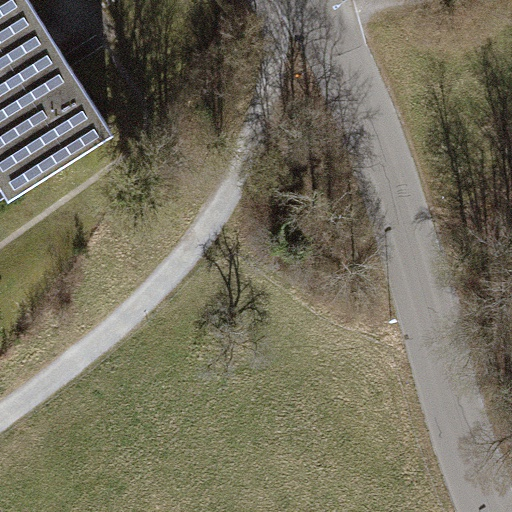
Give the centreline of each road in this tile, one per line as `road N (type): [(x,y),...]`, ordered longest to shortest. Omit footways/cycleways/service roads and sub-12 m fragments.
road 1 (tertiary): [(309,0),(362,112),(491,511)]
road 2 (track): [(0,414),(119,315),(221,203),(272,87),(287,0)]
